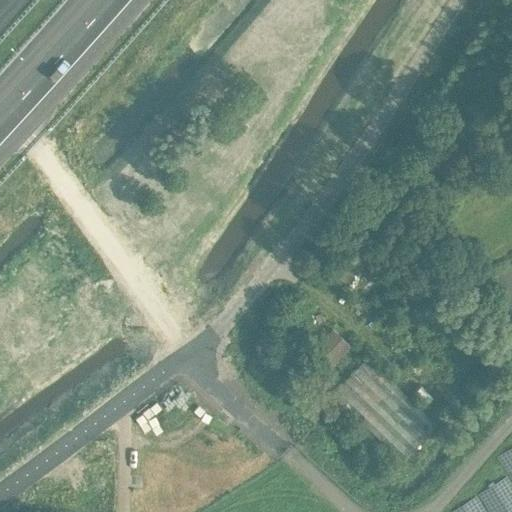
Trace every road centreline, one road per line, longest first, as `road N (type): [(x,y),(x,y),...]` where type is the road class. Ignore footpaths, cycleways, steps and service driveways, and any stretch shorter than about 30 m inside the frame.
road 1 (unclassified): [(184,359),(272,272),(458,0)]
road 2 (motorway): [(0,109),(97,0)]
